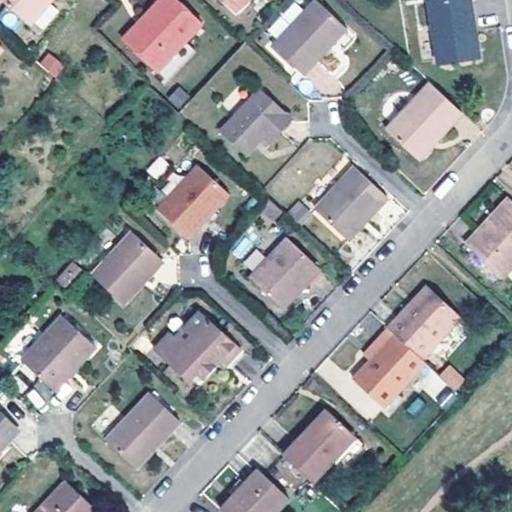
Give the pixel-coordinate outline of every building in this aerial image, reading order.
[(4,0),(31,22),(49,0),(4,0)] [(178,0),(164,0),(146,21),(151,25),(131,48),(171,82),(199,51),(191,44),(207,24),(178,0)] [(225,0),(240,13),(251,0),(225,0)] [(320,0),(319,0),(279,46),(309,74),(350,27),(320,0)] [(437,7),(438,36),(441,70),(466,66),(481,63),(476,31),(483,30),(479,1),(437,7)] [(50,5),(33,24),(41,31),(58,11),(50,5)] [(146,21),(126,44),(131,48),(151,25),(146,21)] [(488,62),(483,30),(476,31),(481,63),(488,62)] [(58,76),(65,63),(45,53),(38,66),(58,76)] [(433,139),(438,142),(465,113),(434,84),(390,131),(417,157),(433,139)] [(264,91),(223,132),(248,155),(267,136),(271,132),(279,139),(295,122),(264,91)] [(275,143),(279,139),(271,132),(267,136),(275,143)] [(422,160),(438,142),(433,139),(417,157),(422,160)] [(203,165),(162,210),(193,238),(234,193),(203,165)] [(358,170),(318,212),(348,240),(369,217),(372,220),(390,200),(358,170)] [(299,200),(286,211),(298,223),(310,212),(299,200)] [(486,239),(511,210),(511,200),(481,234),(486,239)] [(511,210),(486,239),(481,234),(471,246),(479,253),(505,278),(511,270),(511,210)] [(351,243),(372,220),(369,217),(348,240),(351,243)] [(135,230),(94,274),(125,303),(151,276),(149,275),(164,258),(135,230)] [(291,240),(255,279),(285,307),(307,283),(311,286),(325,271),(291,240)] [(505,278),(479,253),(472,261),(499,285),(505,278)] [(167,261),(164,258),(149,275),(151,276),(152,277),(167,261)] [(288,311),(311,286),(307,283),(285,307),(288,311)] [(423,359),(461,319),(429,290),(391,329),(423,359)] [(172,332),(157,349),(190,380),(206,364),(213,369),(220,361),(226,355),(232,360),(243,347),(202,310),(177,336),(172,332)] [(66,315),(26,360),(56,389),(98,343),(66,315)] [(379,342),(385,349),(372,361),(355,381),(384,408),(428,363),(423,359),(391,329),(379,342)] [(372,361),(385,349),(379,342),(367,356),(372,361)] [(239,366),(250,353),(243,347),(232,360),(239,366)] [(226,367),(232,360),(226,355),(220,361),(226,367)] [(197,386),(213,369),(206,364),(190,380),(197,386)] [(450,367),(441,376),(458,391),(467,382),(450,367)] [(153,395),(111,440),(137,464),(157,442),(160,444),(182,420),(153,395)] [(0,446),(20,424),(0,406),(0,446)] [(332,411),(289,457),(317,483),(359,438),(332,411)] [(0,453),(24,428),(20,424),(0,446),(0,453)] [(140,466),(160,444),(157,442),(137,464),(140,466)] [(261,471),(224,510),(226,511),(282,511),(293,501),(261,471)] [(71,482),(43,511),(100,511),(102,510),(71,482)]
